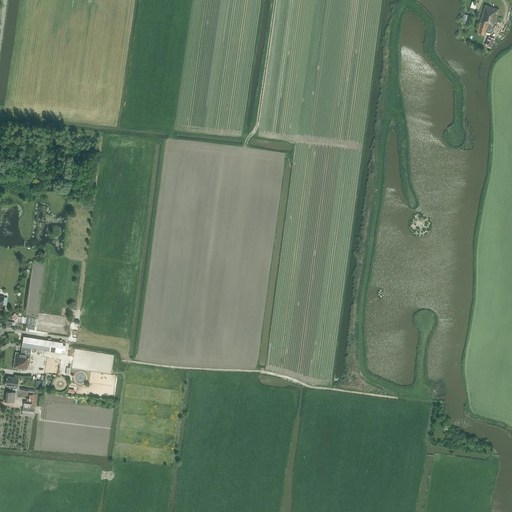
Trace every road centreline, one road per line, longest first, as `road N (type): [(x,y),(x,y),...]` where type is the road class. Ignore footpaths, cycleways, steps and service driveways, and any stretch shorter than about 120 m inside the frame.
road 1 (track): [(400,399),(362,365),(359,311),(394,96),(394,29),(405,0)]
road 2 (track): [(124,360),(262,371),(400,399)]
road 3 (track): [(274,0),(245,153)]
